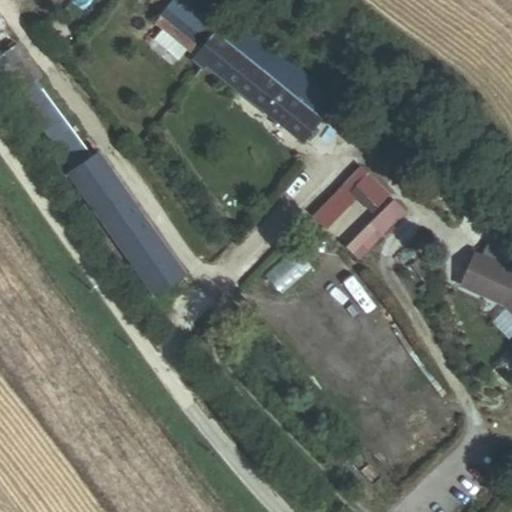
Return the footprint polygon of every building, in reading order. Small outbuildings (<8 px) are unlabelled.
[(207,64),(218,51),(166,8),(155,21),(207,64)] [(302,142),(321,118),(226,40),(218,51),(207,64),(302,142)] [(0,73),(13,93),(37,77),(14,44),(0,53),(0,73)] [(42,134),(66,118),(37,77),(13,93),(33,121),(42,134)] [(69,172),(92,156),(66,118),(42,134),(69,172)] [(32,141),(42,134),(33,121),(23,128),(32,141)] [(154,295),(183,275),(97,152),(92,156),(69,172),(154,295)] [(358,163),(310,212),(324,226),(355,195),(372,212),(389,194),(358,163)] [(359,258),(405,211),(390,196),(344,243),(359,258)] [(511,271),(473,252),(457,284),(511,311),(511,271)]
